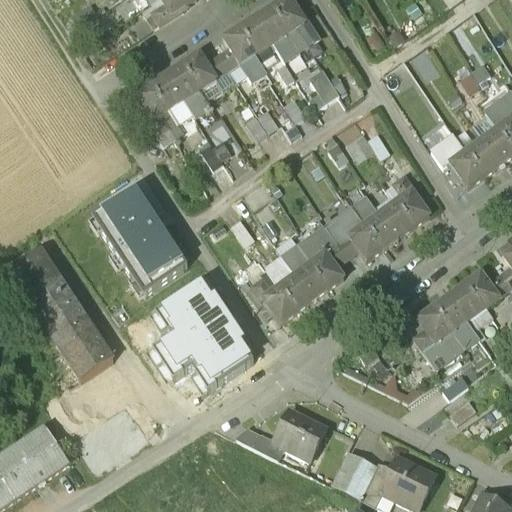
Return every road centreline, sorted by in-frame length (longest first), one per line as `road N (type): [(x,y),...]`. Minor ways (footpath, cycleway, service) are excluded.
road 1 (residential): [(467,242),(313,0)]
road 2 (residential): [(511,494),(311,388),(290,366)]
road 3 (residential): [(467,242),(290,366)]
road 4 (residential): [(94,92),(218,14)]
road 5 (residential): [(290,366),(181,439)]
